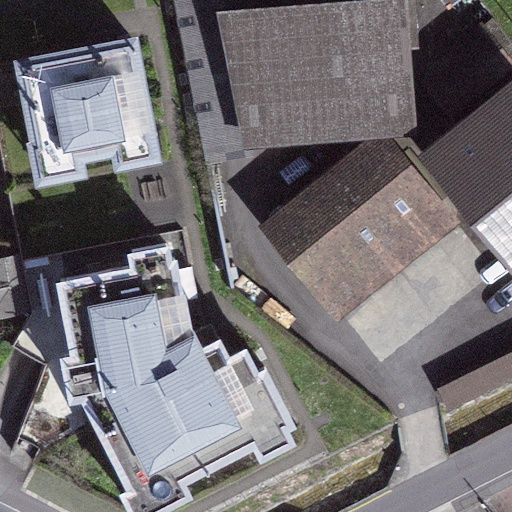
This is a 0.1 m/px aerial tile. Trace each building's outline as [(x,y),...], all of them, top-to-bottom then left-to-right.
[(243,118),(408,108),(400,0),(216,0),(217,11),(225,10),(243,118)] [(428,81),(451,110),(511,61),(511,43),(493,20),(480,30),(485,36),(428,81)] [(132,40),(23,61),(40,144),(69,138),(71,151),(150,136),(132,40)] [(511,94),(445,148),(511,231),(511,94)] [(394,126),(270,223),(316,281),(429,193),(396,152),(407,143),(394,126)] [(429,193),(316,281),(340,311),(452,222),(429,193)] [(175,257),(61,279),(75,354),(87,352),(93,383),(82,389),(98,419),(133,487),(174,466),(179,477),(292,419),(265,367),(248,376),(241,364),(234,367),(219,337),(202,346),(185,315),(175,257)] [(22,259),(0,263),(0,311),(31,305),(22,259)] [(454,419),(511,390),(511,359),(442,395),(454,419)]
